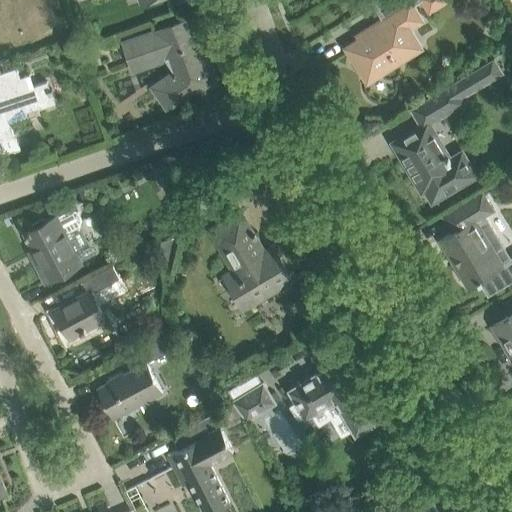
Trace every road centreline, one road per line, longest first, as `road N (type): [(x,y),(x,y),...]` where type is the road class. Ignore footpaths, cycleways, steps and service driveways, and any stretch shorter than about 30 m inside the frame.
road 1 (residential): [(511,498),(318,168),(288,97)]
road 2 (residential): [(16,309),(89,461),(71,485),(41,475),(0,366)]
road 3 (residential): [(0,194),(288,97)]
